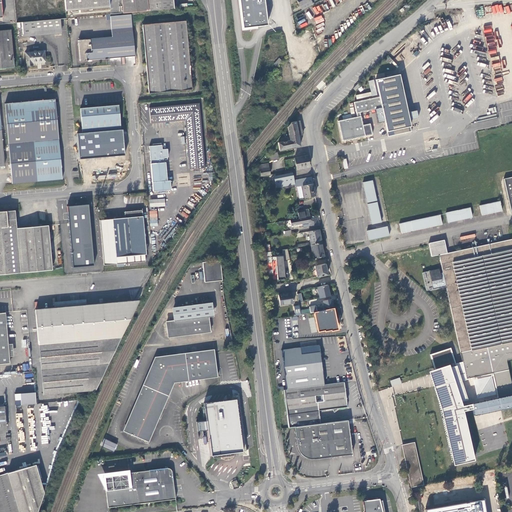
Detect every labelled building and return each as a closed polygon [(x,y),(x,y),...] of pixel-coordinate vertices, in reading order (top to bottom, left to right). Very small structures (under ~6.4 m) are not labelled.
[(64,0),(65,11),(109,7),(108,0),(64,0)] [(172,0),(121,0),(122,13),(174,8),(172,0)] [(238,0),(242,28),(267,25),(263,0),(238,0)] [(297,0),(303,10),(313,5),(310,0),(297,0)] [(319,5),(308,11),(313,21),(320,17),(318,13),(321,11),(319,5)] [(110,15),(71,18),(72,23),(110,19),(110,15)] [(86,60),(134,56),(133,34),(131,20),(131,15),(110,16),(112,37),(78,40),(80,61),(86,60)] [(61,32),(60,19),(53,20),(22,22),(23,35),(61,32)] [(186,21),(142,25),(149,94),(192,90),(186,21)] [(489,57),(497,56),(495,46),(489,47),(489,43),(493,43),(491,26),(485,26),(489,57)] [(11,30),(0,30),(0,68),(14,67),(11,30)] [(44,51),(25,53),(27,66),(33,66),(32,63),(45,62),(44,51)] [(356,114),(359,113),(382,109),(387,133),(410,127),(399,75),(376,81),(379,98),(354,103),(356,114)] [(79,100),(82,133),(107,131),(121,130),(117,97),(99,99),(79,100)] [(5,104),(12,184),(50,180),(48,161),(51,160),(60,159),(58,140),(59,140),(55,99),(41,100),(10,103),(5,104)] [(198,104),(149,108),(150,123),(185,120),(189,170),(204,169),(198,104)] [(362,127),(360,118),(357,118),(339,122),(342,142),(371,136),(369,125),(362,127)] [(291,122),(286,127),(289,137),(291,148),(300,146),(298,135),(303,134),(300,120),(291,122)] [(410,127),(387,133),(388,138),(412,133),(410,127)] [(107,131),(82,133),(84,152),(107,150),(108,157),(110,156),(111,166),(115,170),(119,165),(118,156),(115,156),(114,149),(109,149),(107,131)] [(291,148),(289,137),(280,139),(281,142),(278,142),(280,150),(291,148)] [(153,146),(149,146),(153,191),(171,190),(170,181),(167,181),(165,160),(167,160),(167,158),(168,157),(168,149),(162,150),(162,145),(161,145),(161,144),(153,144),(153,146)] [(297,169),(310,168),(308,156),(295,158),(297,169)] [(50,180),(62,179),(60,159),(51,160),(48,161),(50,180)] [(260,172),(261,176),(270,175),(267,164),(259,165),(260,172)] [(294,184),(295,188),(297,188),(302,187),(313,185),(312,178),(299,182),(299,180),(294,181),(293,176),(274,179),(276,188),(294,184)] [(371,181),(362,183),(366,204),(376,202),(371,181)] [(302,187),(297,188),(299,198),(304,197),(304,198),(316,196),(313,185),(302,187)] [(476,207),(478,216),(502,211),(500,202),(476,207)] [(376,203),(366,205),(371,226),(381,223),(376,203)] [(88,204),(65,206),(66,223),(71,269),(94,266),(88,204)] [(448,223),(472,218),(470,208),(446,214),(448,223)] [(297,211),(299,218),(311,217),(309,209),(297,211)] [(107,219),(99,220),(104,266),(145,262),(144,255),(146,255),(142,210),(124,212),(125,218),(107,219)] [(157,210),(149,211),(150,226),(158,226),(157,210)] [(0,274),(38,271),(34,226),(16,228),(15,211),(1,212),(0,211),(0,274)] [(398,225),(401,234),(442,225),(440,215),(398,225)] [(299,218),(291,220),(290,220),(291,226),(292,225),(303,224),(303,228),(311,226),(318,225),(316,216),(311,217),(299,218)] [(34,226),(38,271),(52,270),(48,225),(34,226)] [(387,227),(366,232),(368,241),(389,237),(387,227)] [(296,245),(296,248),(311,245),(322,244),(319,230),(308,232),(309,236),(308,237),(308,240),(310,240),(310,243),(296,245)] [(440,274),(439,269),(423,272),(426,290),(441,287),(444,287),(446,286),(462,361),(455,363),(451,347),(430,354),(435,368),(428,370),(433,385),(440,409),(452,464),(473,459),(462,410),(472,408),(473,415),(511,406),(511,239),(508,240),(448,253),(447,253),(444,241),(429,244),(431,257),(439,256),(439,255),(443,272),(440,274)] [(322,244),(311,245),(314,258),(324,256),(322,244)] [(271,252),(266,253),(267,264),(272,264),(273,276),(278,275),(278,280),(285,279),(283,261),(290,260),(288,249),(282,250),(282,256),(272,257),(271,252)] [(219,260),(202,263),(204,282),(221,280),(219,260)] [(328,275),(326,264),(315,267),(317,277),(328,275)] [(317,288),(319,299),(330,296),(327,285),(317,288)] [(291,293),(278,295),(280,306),(293,304),(291,293)] [(54,308),(86,305),(86,299),(54,302),(54,308)] [(325,309),(333,308),(331,299),(323,301),(325,309)] [(90,390),(138,301),(86,305),(54,308),(35,310),(42,394),(90,390)] [(211,304),(173,309),(174,321),(166,323),(168,337),(210,331),(208,316),(213,315),(211,304)] [(338,329),(333,308),(325,309),(321,310),(313,312),(318,331),(324,330),(324,331),(330,330),(331,331),(338,329)] [(0,371),(10,371),(5,313),(0,313),(0,371)] [(300,348),(301,355),(320,352),(319,346),(300,348)] [(282,351),(287,390),(324,385),(320,352),(301,355),(300,348),(282,351)] [(124,432),(147,442),(153,426),(171,382),(175,380),(200,377),(216,375),(213,349),(154,357),(124,432)] [(399,378),(390,380),(394,394),(422,387),(421,383),(417,384),(416,380),(401,383),(399,378)] [(284,390),(289,428),(295,427),(320,424),(318,411),(347,407),(344,382),(324,385),(287,390),(284,390)] [(36,392),(20,394),(21,405),(37,404),(36,392)] [(233,447),(234,452),(238,452),(243,451),(242,449),(236,399),(232,399),(227,400),(233,447)] [(196,421),(197,431),(207,430),(211,456),(213,456),(213,458),(234,455),(234,452),(233,447),(227,400),(204,403),(206,420),(196,421)] [(397,420),(399,432),(411,429),(408,418),(397,420)] [(349,433),(348,420),(320,424),(295,427),(297,440),(297,445),(299,450),(301,453),(304,455),(307,457),(311,458),(314,458),(314,459),(352,454),(349,433)] [(511,434),(489,439),(491,449),(511,444),(511,434)] [(116,445),(104,439),(101,446),(113,451),(116,445)] [(404,444),(413,487),(422,485),(412,442),(404,444)] [(37,464),(0,474),(0,511),(37,511),(44,489),(37,464)] [(106,494),(108,508),(175,499),(174,489),(173,480),(172,471),(171,470),(170,469),(169,468),(168,468),(136,472),(108,476),(107,476),(106,477),(105,477),(105,478),(105,479),(104,480),(106,494)] [(425,482),(444,478),(442,470),(423,473),(425,482)] [(381,511),(379,501),(379,499),(362,501),(363,511),(381,511)] [(485,511),(484,499),(426,509),(426,511),(485,511)]
